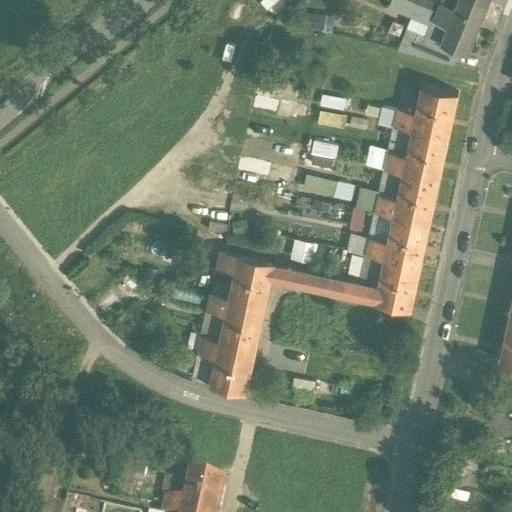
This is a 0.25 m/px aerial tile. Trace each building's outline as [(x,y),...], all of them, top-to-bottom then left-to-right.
[(488,2),(481,0),(458,0),(455,7),(441,1),(437,10),(477,27),(488,2)] [(437,10),(423,3),(419,12),(434,19),(437,10)] [(477,27),(437,10),(434,19),(448,25),(442,40),(441,41),(459,49),(467,52),(477,27)] [(448,25),(434,19),(427,34),(442,40),(448,25)] [(442,40),(427,34),(412,27),(404,44),(428,54),(427,56),(455,63),(459,49),(441,41),(442,40)] [(459,91),(423,83),(417,110),(398,106),(395,123),(414,127),(449,135),(459,91)] [(283,99),(282,103),(256,96),(254,104),(296,116),(300,104),(283,99)] [(248,126),(245,139),(258,142),(258,139),(272,142),(270,151),(298,158),(301,148),(286,145),(288,134),(248,126)] [(449,135),(414,127),(408,154),(389,150),(385,166),(404,170),(440,178),(449,135)] [(290,183),(294,166),(243,154),(239,171),(290,183)] [(440,178),(404,170),(398,197),(380,193),(376,209),(395,213),(430,221),(440,178)] [(430,221),(395,213),(389,240),(370,236),(367,252),(385,256),(421,264),(430,221)] [(275,260),(222,248),(218,265),(236,269),(230,295),(266,303),(272,276),(275,261),(275,260)] [(421,264),(385,256),(379,283),(376,299),(376,300),(411,308),(421,264)] [(353,278),(275,261),(272,276),(349,293),(353,278)] [(379,283),(353,278),(349,293),(376,299),(379,283)] [(230,295),(212,291),(208,308),(227,312),(221,339),(256,346),(266,303),(230,295)] [(511,319),(509,318),(499,362),(511,364),(511,319)] [(221,339),(203,335),(199,351),(217,355),(211,383),(247,391),(256,346),(221,339)] [(134,496),(137,476),(147,478),(149,464),(128,460),(122,494),(134,496)] [(220,511),(227,483),(191,475),(185,503),(167,499),(163,511),(220,511)]
